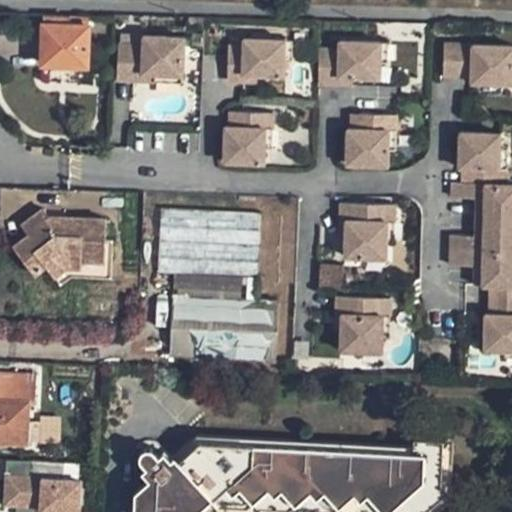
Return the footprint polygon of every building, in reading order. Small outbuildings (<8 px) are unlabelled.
[(90,16),(45,13),(44,63),(88,65),(90,16)] [(145,50),(120,49),(120,84),(145,84),(145,78),(184,79),(185,40),(146,40),(145,50)] [(244,51),(229,50),(227,85),(245,86),(245,79),(258,79),(285,80),(285,64),(286,44),(244,43),(244,51)] [(341,53),(321,53),(320,88),(342,88),(342,81),(354,81),(381,82),(381,66),(382,45),(341,44),(341,53)] [(511,49),(445,48),(444,80),(460,80),(460,70),(471,71),(471,80),(471,88),(484,87),(511,87),(511,49)] [(460,70),(460,80),(471,80),(471,71),(460,70)] [(225,131),(225,168),(265,168),(265,152),(273,152),(273,117),(238,116),(238,131),(230,131),(225,131)] [(351,133),(348,133),(347,169),(389,169),(389,153),(390,134),(398,134),(398,118),(360,118),(360,133),(351,133)] [(360,133),(360,118),(351,118),(351,133),(360,133)] [(390,134),(389,153),(397,153),(398,134),(390,134)] [(500,137),(459,136),(458,172),(462,172),(471,172),(471,187),(462,187),(452,187),(452,202),(476,202),(475,240),(451,239),(450,270),(475,270),(475,290),(489,290),(497,290),(497,318),(488,318),(485,317),(484,352),(503,352),(511,352),(511,187),(506,188),(506,171),(499,171),(499,153),(500,137)] [(46,151),(34,150),(34,158),(45,158),(46,151)] [(265,152),(265,168),(272,168),(273,152),(265,152)] [(471,172),(462,172),(462,187),(471,187),(471,172)] [(177,298),(259,302),(262,211),(163,207),(160,267),(178,268),(177,298)] [(346,240),(346,260),(387,261),(388,246),(388,226),(395,226),(395,208),(341,207),(340,225),(347,225),(346,240)] [(15,248),(37,275),(47,267),(61,284),(76,273),(115,275),(116,236),(108,236),(109,217),(64,215),(59,222),(54,222),(49,215),(44,208),(22,225),(29,236),(15,248)] [(321,266),(320,285),(340,286),(341,267),(321,266)] [(497,318),(497,290),(489,290),(488,318),(497,318)] [(174,356),(279,361),(281,303),(259,302),(177,298),(174,356)] [(342,334),(342,353),(361,354),(379,354),(383,354),(384,339),(384,320),(391,320),(392,302),(337,300),(336,318),(342,318),(342,334)] [(511,352),(503,352),(503,361),(511,361),(511,352)] [(34,423),(26,424),(27,405),(37,405),(36,378),(0,377),(0,443),(34,444),(34,423)] [(60,440),(60,416),(41,416),(41,440),(60,440)] [(172,459),(166,453),(161,457),(174,470),(205,444),(415,454),(415,447),(199,436),(172,459)] [(442,491),(444,441),(415,440),(415,447),(415,454),(205,444),(174,470),(161,457),(158,453),(152,449),(145,451),(142,456),(142,462),(148,470),(144,473),(151,480),(157,487),(146,497),(145,511),(422,511),(445,491),(442,491)] [(422,511),(442,511),(453,502),(456,441),(444,441),(442,491),(445,491),(422,511)] [(65,464),(32,462),(31,477),(18,477),(17,506),(42,507),(42,511),(57,511),(80,511),(82,481),(64,480),(65,464)] [(17,506),(18,477),(8,476),(7,506),(17,506)] [(157,487),(151,480),(137,492),(136,511),(145,511),(146,497),(157,487)]
